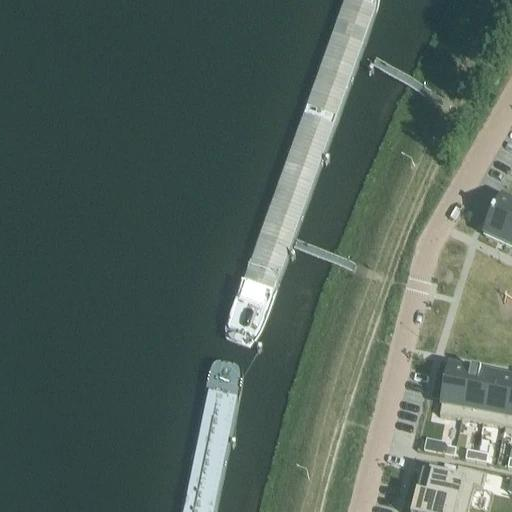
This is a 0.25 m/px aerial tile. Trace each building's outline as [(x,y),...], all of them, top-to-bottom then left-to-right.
[(511,205),(502,200),(485,237),(506,247),(511,235),(511,205)] [(445,397),(440,419),(463,423),(472,375),(450,370),(448,383),(444,382),(441,396),(445,397)] [(472,375),(463,423),(484,427),(493,379),(472,375)] [(511,382),(493,379),(484,427),(505,432),(511,396),(511,382)] [(446,449),(444,458),(455,460),(457,451),(446,449)] [(468,453),(466,462),(476,464),(478,455),(468,453)] [(478,455),(476,464),(487,466),(489,457),(478,455)] [(424,476),(418,499),(468,511),(470,511),(476,491),(482,492),(486,478),(459,471),(455,484),(424,476)] [(468,511),(418,499),(414,511),(468,511)]
